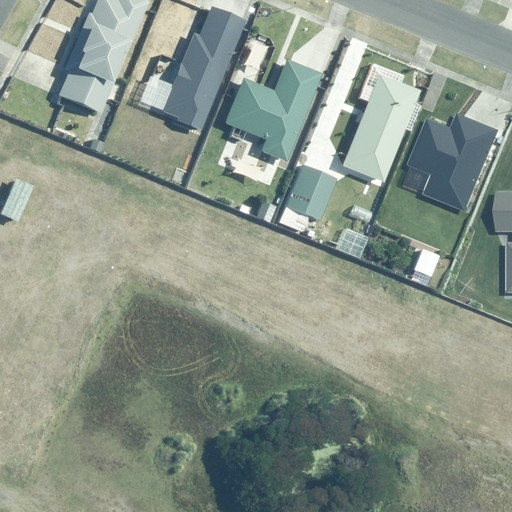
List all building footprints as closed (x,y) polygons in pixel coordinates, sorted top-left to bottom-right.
[(59,94),(102,114),(153,1),(150,0),(100,0),(94,15),(90,13),(65,68),(70,70),(59,94)] [(201,130),(243,22),(213,10),(203,37),(195,35),(166,110),(179,115),(178,121),(201,130)] [(323,75),(288,60),(276,89),(243,76),(224,122),(268,140),(263,151),(288,161),(323,75)] [(419,91),(378,75),(343,167),(384,182),(419,91)] [(496,130),(457,114),(451,128),(426,118),(407,165),(430,174),(422,195),(464,211),(496,130)] [(337,179),(304,166),(288,205),(321,218),(337,179)] [(511,192),(496,192),(496,231),(511,231),(511,241),(507,242),(507,291),(511,290),(511,192)]
